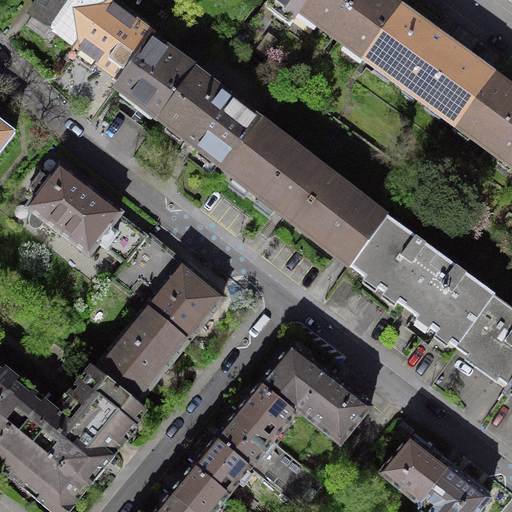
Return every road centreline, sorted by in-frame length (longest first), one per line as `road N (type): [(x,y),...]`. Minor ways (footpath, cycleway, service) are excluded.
road 1 (residential): [(0,67),(81,144),(289,304)]
road 2 (residential): [(289,304),(511,478)]
road 3 (residential): [(289,304),(115,511)]
